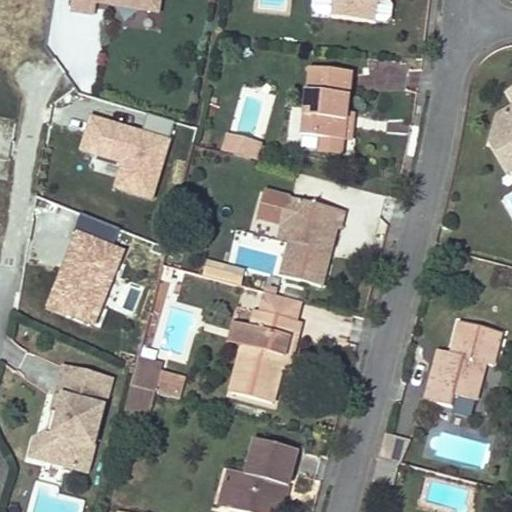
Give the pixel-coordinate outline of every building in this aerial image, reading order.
[(69,0),(68,8),(92,12),(93,0),(110,0),(110,3),(141,7),(141,0),(69,0)] [(379,22),(382,0),(334,0),(333,16),(379,22)] [(304,136),(322,138),(347,141),(350,112),(354,72),(313,67),(304,136)] [(511,112),(499,119),(492,145),(504,147),(511,159),(511,158),(511,90),(511,91),(511,112)] [(350,112),(347,141),(354,141),(357,113),(350,112)] [(148,116),(142,134),(168,142),(173,124),(148,116)] [(154,203),(162,179),(173,144),(168,142),(142,134),(93,118),(81,153),(121,166),(113,189),(154,203)] [(257,160),(261,146),(230,138),(226,152),(257,160)] [(347,141),(322,138),(320,152),(345,155),(347,141)] [(504,147),(492,145),(511,177),(511,176),(511,158),(511,159),(504,147)] [(286,226),(293,200),(267,193),(259,219),(284,225),(286,226)] [(293,200),(286,226),(290,227),(295,234),(292,244),(283,277),(324,289),(338,230),(342,231),(346,214),(293,200)] [(84,218),(77,234),(114,248),(120,232),(84,218)] [(290,227),(286,226),(284,225),(280,240),(292,244),(295,234),(290,227)] [(114,248),(77,234),(46,311),(96,331),(127,253),(114,248)] [(243,287),(247,272),(210,262),(206,277),(243,287)] [(265,297),(260,314),(297,324),(302,307),(265,297)] [(250,328),(244,349),(233,395),(275,405),(284,372),(292,339),(299,342),(303,325),(297,324),(260,314),(257,313),(252,328),(250,328)] [(230,345),(244,349),(250,328),(236,324),(230,345)] [(438,376),(433,374),(425,402),(454,410),(457,397),(477,403),(487,365),(494,367),(502,335),(461,324),(453,355),(445,353),(438,376)] [(292,339),(284,372),(291,374),(299,342),(292,339)] [(439,352),(433,374),(438,376),(445,353),(439,352)] [(137,361),(136,366),(160,372),(161,366),(137,361)] [(37,439),(32,457),(80,471),(88,445),(97,448),(116,379),(67,365),(59,395),(66,397),(61,412),(54,411),(48,432),(37,439)] [(135,369),(131,388),(154,394),(160,372),(136,366),(135,369)] [(131,388),(125,411),(149,417),(154,394),(131,388)] [(66,397),(59,395),(54,411),(61,412),(66,397)] [(125,411),(123,418),(148,423),(149,417),(125,411)] [(397,464),(401,465),(408,439),(386,433),(380,460),(392,463),(397,464)] [(240,474),(230,511),(235,511),(275,511),(282,487),(290,489),(299,454),(258,443),(248,476),(240,474)] [(90,473),(97,448),(88,445),(80,471),(90,473)] [(392,463),(380,460),(374,482),(386,485),(392,463)] [(397,464),(392,463),(386,485),(391,486),(397,464)] [(221,508),(230,511),(240,474),(230,472),(221,508)] [(282,487),(275,511),(284,511),(290,489),(282,487)]
